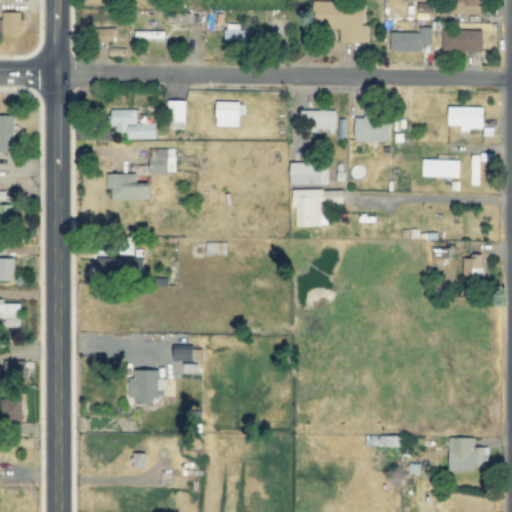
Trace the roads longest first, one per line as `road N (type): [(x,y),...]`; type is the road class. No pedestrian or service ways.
road 1 (residential): [(511,79),(0,72)]
road 2 (tertiary): [(55,511),(53,0)]
